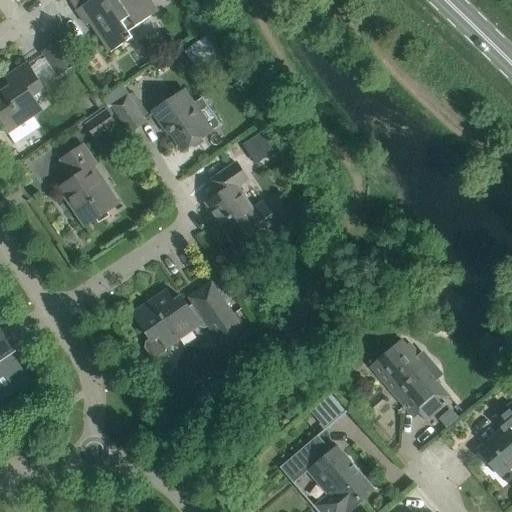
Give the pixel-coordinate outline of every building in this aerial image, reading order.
[(92,0),(77,10),(87,25),(91,23),(111,53),(133,38),(129,31),(132,29),(130,26),(138,21),(140,24),(151,17),(159,11),(152,0),(92,0)] [(63,39),(43,53),(58,76),(79,62),(63,39)] [(43,110),(36,100),(48,93),(28,63),(6,77),(9,82),(0,88),(0,124),(7,134),(9,133),(15,143),(40,127),(33,117),(43,110)] [(97,90),(89,95),(98,108),(105,103),(97,90)] [(132,91),(112,104),(131,132),(146,122),(144,119),(148,115),(132,91)] [(166,125),(183,151),(212,131),(185,91),(153,112),(163,126),(166,125)] [(96,138),(116,124),(107,112),(87,125),(96,138)] [(86,226),(116,206),(91,169),(96,165),(83,146),(62,160),(74,179),(60,188),(86,226)] [(264,201),(253,209),(239,188),(249,181),(237,163),(210,181),(220,195),(207,203),(236,245),(252,235),(257,243),(281,227),(264,201)] [(209,326),(223,346),(245,331),(212,283),(190,298),(194,304),(189,307),(181,297),(181,298),(174,302),(167,292),(135,314),(151,338),(146,342),(145,348),(151,357),(157,358),(166,352),(167,346),(198,325),(200,328),(204,329),(209,326)] [(0,399),(28,381),(9,353),(13,351),(0,332),(0,399)] [(420,413),(427,422),(447,405),(444,402),(450,397),(424,367),(427,364),(412,346),(409,348),(402,340),(379,359),(420,408),(420,413)] [(479,452),(499,476),(511,464),(511,404),(511,403),(493,418),(504,431),(479,452)] [(294,483),(309,471),(329,495),(318,505),(323,511),(351,511),(364,502),(361,499),(373,488),(337,445),(328,453),(316,439),(319,436),(318,435),(280,467),(294,483)]
